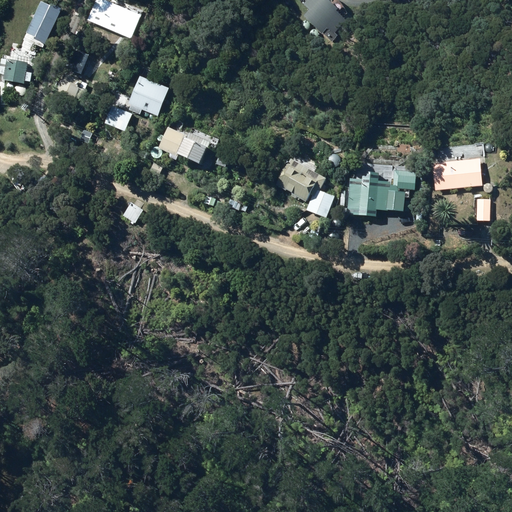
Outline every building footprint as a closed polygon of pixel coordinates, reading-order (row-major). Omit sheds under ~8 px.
[(107,0),(100,0),(90,22),(138,43),(149,18),(107,0)] [(302,15),(320,33),(325,28),(330,33),(343,21),(332,10),(333,8),(325,0),(304,0),(301,4),(307,10),(302,15)] [(25,37),(33,41),(32,42),(43,47),(59,13),(39,4),(25,37)] [(81,83),(75,80),(77,75),(80,76),(86,59),(71,54),(63,76),(62,76),(54,98),(72,105),(75,96),(81,98),(85,86),(80,84),(81,83)] [(5,62),(1,83),(25,88),(27,75),(24,74),(26,66),(5,62)] [(140,109),(156,116),(167,88),(138,76),(126,104),(129,105),(127,110),(138,114),(140,109)] [(110,105),(103,123),(124,131),(131,113),(110,105)] [(207,142),(186,132),(184,135),(166,127),(156,148),(168,153),(167,156),(174,159),(176,154),(199,164),(206,148),(205,147),(207,142)] [(217,141),(218,138),(217,135),(214,134),(211,135),(210,138),(211,141),(214,142),(217,141)] [(346,149),(329,148),(327,168),(344,170),(346,149)] [(220,157),(217,166),(229,170),(232,160),(220,157)] [(310,195),(305,210),(325,217),(333,196),(318,190),(325,178),(289,158),(274,185),(303,201),(307,193),(310,195)] [(478,159),(431,162),(433,190),(480,186),(478,159)] [(349,163),(345,207),(386,210),(390,166),(349,163)] [(397,176),(396,189),(412,190),(413,177),(397,176)] [(255,198),(237,187),(225,206),(243,217),(255,198)] [(476,200),(475,221),(489,221),(490,201),(476,200)] [(391,202),(390,210),(400,210),(400,202),(391,202)] [(129,203),(121,215),(133,223),(141,210),(129,203)]
